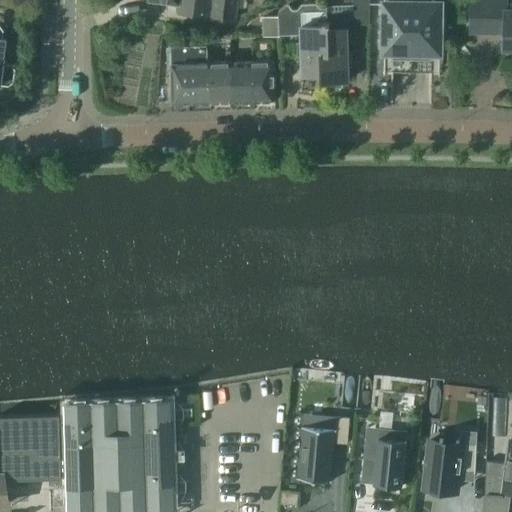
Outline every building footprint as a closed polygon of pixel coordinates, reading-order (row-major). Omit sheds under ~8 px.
[(238,0),(151,0),(181,4),(180,13),(235,21),(238,0)] [(329,53),(322,53),(324,80),(349,80),(349,58),(353,58),(353,51),(349,51),(349,39),(358,39),(357,23),(369,23),(368,0),(353,0),(354,10),(328,10),(329,53)] [(413,0),(385,0),(385,16),(382,16),(382,30),(385,30),(384,75),(392,75),(392,73),(412,73),(414,2),(413,0)] [(472,1),(471,31),(496,32),(496,27),(506,27),(506,32),(506,47),(511,47),(511,13),(507,14),(508,2),(472,1)] [(414,2),(412,73),(432,74),(432,76),(440,76),(441,31),(443,31),(443,17),(441,17),(441,3),(414,2)] [(329,53),(328,10),(328,9),(323,9),(319,3),(304,3),(299,9),(294,9),(290,3),(280,9),(280,35),(303,35),(303,41),(300,41),(300,48),(303,48),(303,74),(311,74),(311,77),(322,79),(322,80),(324,80),(322,53),(329,53)] [(280,15),(264,14),(264,35),(280,35),(280,15)] [(0,26),(0,83),(10,85),(13,82),(15,68),(12,65),(4,63),(7,39),(3,38),(4,32),(0,26)] [(208,45),(171,46),(172,102),(172,104),(188,103),(188,104),(190,104),(211,102),(210,62),(208,62),(208,45)] [(253,60),(232,61),(233,101),(254,101),(253,60)] [(275,60),(253,60),(254,101),(276,100),(275,60)] [(232,61),(210,62),(211,102),(233,101),(232,61)] [(172,398),(65,401),(66,417),(67,469),(69,509),(175,505),(172,398)] [(0,478),(0,479),(62,477),(62,470),(67,469),(66,417),(61,417),(61,413),(0,414),(0,478)] [(297,476),(297,478),(332,481),(332,480),(331,479),(335,441),(347,442),(349,417),(336,416),(335,428),(303,425),(302,425),(302,427),(303,427),(298,476),(297,476)] [(365,451),(364,458),(377,460),(376,467),(374,483),(379,483),(383,483),(383,484),(388,484),(399,485),(401,485),(401,486),(402,486),(403,479),(403,475),(404,470),(404,466),(405,461),(405,459),(406,451),(407,440),(407,435),(408,435),(408,431),(404,430),(404,431),(384,428),(380,428),(379,429),(380,429),(379,437),(379,438),(368,436),(367,436),(366,439),(367,439),(366,444),(366,447),(365,451)] [(428,441),(423,488),(428,489),(441,490),(445,491),(446,487),(454,488),(459,489),(460,479),(461,471),(476,472),(477,443),(460,441),(457,440),(443,439),(444,439),(440,438),(440,443),(432,442),(432,441),(428,441)] [(508,463),(487,460),(484,511),(508,511),(511,492),(511,491),(511,443),(508,463)] [(282,491),(281,503),(298,505),(299,493),(282,491)]
